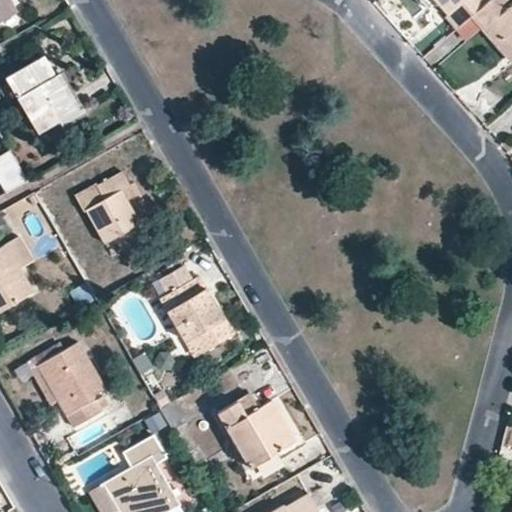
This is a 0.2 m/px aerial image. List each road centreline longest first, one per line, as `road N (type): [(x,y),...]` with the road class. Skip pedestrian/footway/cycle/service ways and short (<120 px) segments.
road 1 (residential): [(388,511),(88,0)]
road 2 (residential): [(342,0),(511,194)]
road 3 (residential): [(511,325),(464,511)]
